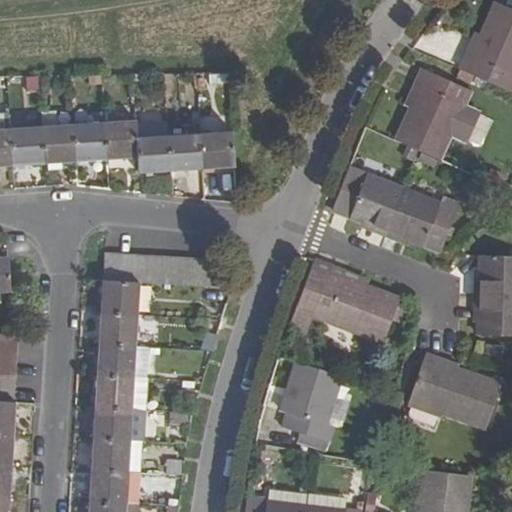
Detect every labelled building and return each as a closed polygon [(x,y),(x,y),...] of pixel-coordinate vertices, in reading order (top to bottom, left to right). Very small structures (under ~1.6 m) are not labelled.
[(511,10),(497,4),(472,60),(465,57),(459,71),(507,92),(511,80),(511,10)] [(422,87),(397,143),(438,161),(469,91),(423,69),(416,83),(422,87)] [(136,123),(106,125),(109,162),(139,160),(137,140),(136,123)] [(109,162),(106,125),(74,128),(76,164),(109,162)] [(76,164),(74,128),(42,130),(44,166),(76,164)] [(44,166),(42,130),(11,132),(13,168),(44,166)] [(0,168),(13,168),(11,132),(0,132),(0,168)] [(236,168),(234,134),(202,136),(204,170),(236,168)] [(204,170),(202,136),(169,138),(172,172),(204,170)] [(137,140),(139,160),(140,174),(172,172),(169,138),(137,140)] [(404,190),(348,168),(332,210),(373,226),(371,231),(384,236),(404,190)] [(404,190),(384,236),(399,243),(402,238),(423,247),(440,205),(404,190)] [(511,195),(501,202),(509,217),(511,215),(511,195)] [(475,283),(474,296),(511,297),(511,257),(481,257),(480,282),(475,283)] [(0,293),(11,293),(9,258),(0,258),(0,293)] [(313,261),(288,329),(305,336),(312,316),(383,344),(400,302),(342,279),(345,273),(313,261)] [(103,282),(101,314),(138,317),(140,285),(105,282),(103,282)] [(511,338),(511,297),(474,296),(474,313),(479,313),(478,337),(511,338)] [(138,317),(101,314),(100,346),(136,348),(138,317)] [(100,346),(98,377),(134,379),(136,348),(100,346)] [(486,428),(500,386),(448,368),(449,364),(425,356),(408,407),(441,419),(442,414),(486,428)] [(296,363),(281,412),(287,414),(282,429),(327,444),(332,429),(325,426),(341,377),(296,363)] [(134,379),(98,377),(96,408),(132,410),(134,379)] [(15,404),(0,402),(0,434),(15,436),(17,404),(15,404)] [(96,408),(94,440),(130,442),(132,410),(96,408)] [(15,436),(0,434),(0,467),(14,468),(15,436)] [(130,442),(94,440),(92,471),(128,474),(130,442)] [(0,498),(12,499),(14,468),(0,467),(0,498)] [(92,471),(90,503),(126,505),(128,474),(92,471)] [(466,511),(471,478),(426,472),(421,511),(466,511)] [(245,501),(243,511),(305,511),(307,496),(270,492),(269,503),(245,501)] [(307,496),(305,511),(344,511),(346,500),(307,496)] [(0,511),(10,511),(12,499),(0,498),(0,511)] [(126,505),(90,503),(89,511),(137,511),(138,506),(126,505)]
